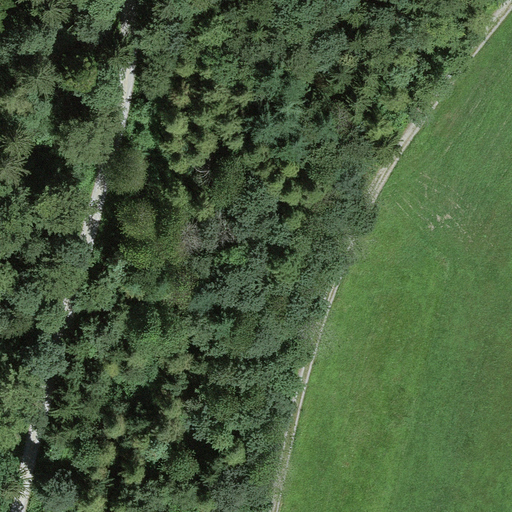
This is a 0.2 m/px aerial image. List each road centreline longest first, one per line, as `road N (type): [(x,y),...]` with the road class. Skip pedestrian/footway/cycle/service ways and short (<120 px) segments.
road 1 (track): [(271,511),(315,336),(357,224),(393,157),(509,0)]
road 2 (track): [(130,0),(119,111),(18,511)]
